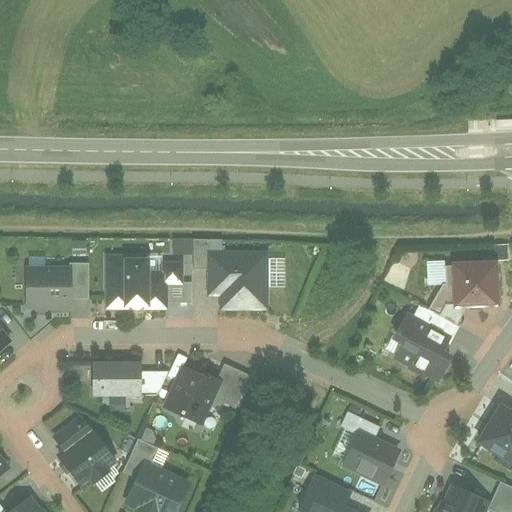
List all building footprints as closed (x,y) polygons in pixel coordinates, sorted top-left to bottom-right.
[(271,249),(209,249),(209,294),(223,294),(223,307),(271,307),(271,249)] [(184,254),(107,254),(107,307),(171,307),(171,282),(184,282),(184,254)] [(453,259),(455,304),(504,302),(502,256),(453,259)] [(72,266),(26,268),(27,306),(73,305),(73,296),(90,296),(89,261),(72,261),(72,266)] [(0,348),(15,336),(0,317),(0,299),(1,298),(0,296),(0,348)] [(404,337),(394,357),(439,380),(454,352),(444,347),(451,333),(409,311),(397,334),(404,337)] [(143,359),(93,360),(94,396),(144,395),(143,359)] [(184,360),(164,404),(202,421),(214,395),(239,406),(254,373),(225,360),(218,375),(184,360)] [(511,405),(502,399),(478,441),(497,452),(492,460),(511,471),(511,405)] [(343,462),(387,482),(403,448),(379,437),(384,427),(349,411),(342,426),(357,432),(343,462)] [(60,453),(86,487),(120,461),(83,412),(55,433),(67,448),(60,453)] [(126,506),(139,511),(175,511),(191,477),(153,461),(160,445),(139,436),(125,469),(139,475),(126,506)] [(0,472),(11,464),(0,449),(0,472)] [(310,509),(308,511),(365,511),(348,504),(353,494),(313,476),(300,505),(310,509)] [(453,477),(435,511),(482,511),(488,501),(511,511),(511,485),(501,480),(493,496),(453,477)] [(0,511),(46,511),(31,491),(9,508),(0,497),(0,511)]
